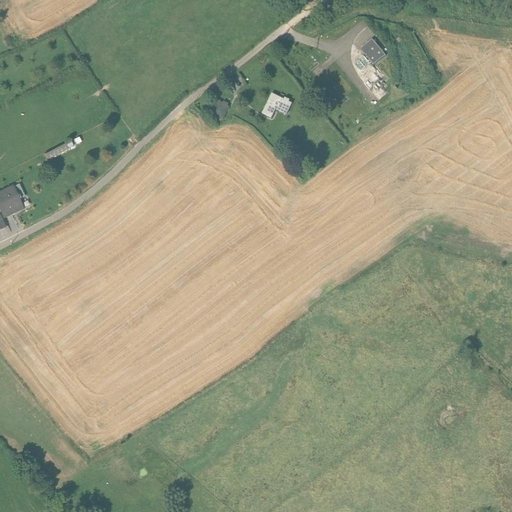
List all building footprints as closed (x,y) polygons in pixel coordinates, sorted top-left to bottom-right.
[(385,56),(373,42),(361,52),(373,66),(385,56)] [(236,88),(243,82),(238,75),(230,81),(236,88)] [(293,103),(274,94),(263,117),(271,120),(276,110),(287,115),(293,103)] [(217,100),(210,114),(221,120),(228,106),(217,100)] [(42,148),(47,160),(66,151),(61,140),(42,148)] [(10,214),(21,208),(18,202),(24,199),(18,186),(12,189),(12,187),(0,193),(0,213),(3,220),(11,216),(10,214)]
